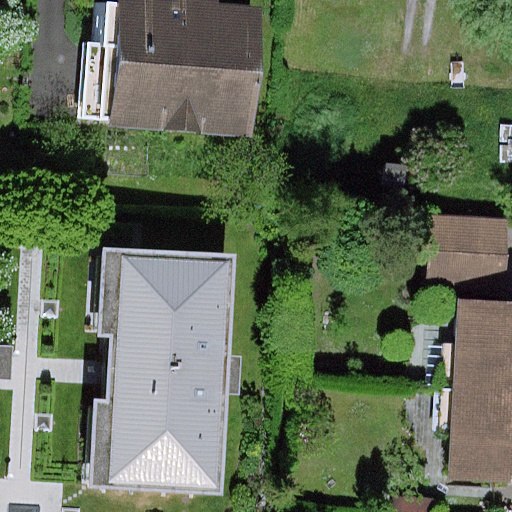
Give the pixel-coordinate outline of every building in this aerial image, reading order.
[(252,127),(262,6),(184,0),(108,0),(99,115),(252,127)] [(511,302),(511,212),(435,210),(431,300),(462,300),(511,302)] [(215,487),(222,258),(105,255),(97,483),(215,487)] [(511,302),(462,300),(458,391),(511,394),(511,302)] [(511,394),(458,391),(453,484),(511,486),(511,394)]
